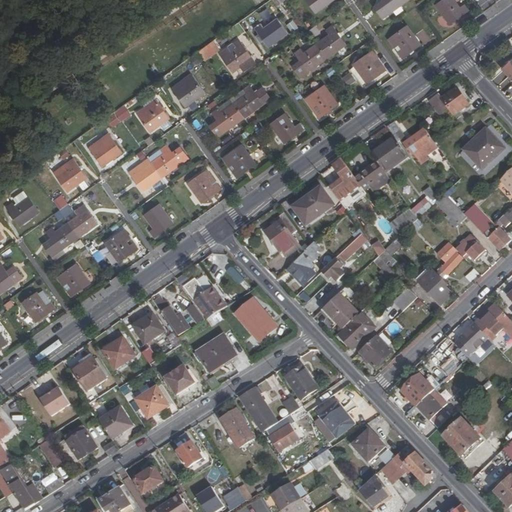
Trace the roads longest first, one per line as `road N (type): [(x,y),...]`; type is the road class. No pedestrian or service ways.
road 1 (residential): [(313,333),(40,511)]
road 2 (tertiary): [(217,227),(457,51)]
road 3 (tertiary): [(0,383),(217,227)]
road 4 (track): [(0,121),(186,0)]
road 5 (residential): [(511,259),(370,393)]
road 6 (tertiary): [(484,511),(370,393)]
road 7 (tertiary): [(313,333),(217,227)]
